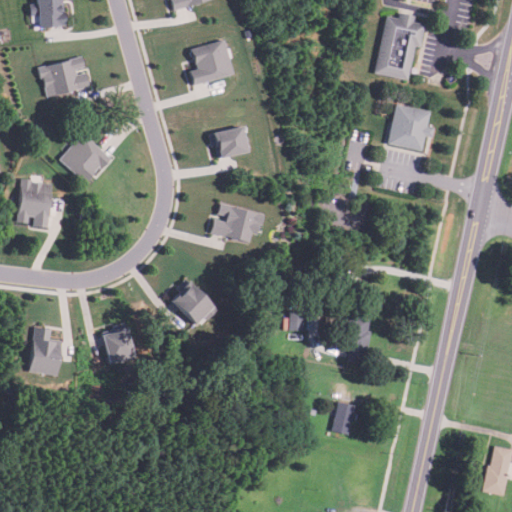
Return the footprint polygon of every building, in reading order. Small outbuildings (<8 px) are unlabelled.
[(60,25),(59,0),(31,0),(33,27),(60,25)] [(169,0),(171,8),(203,0),(169,0)] [(381,14),(371,73),(404,79),(410,45),(416,46),(421,23),(410,21),(411,15),(394,12),(394,17),(381,14)] [(190,84),(231,74),(222,39),(188,47),(192,68),(186,69),(190,84)] [(43,95),(87,86),(83,69),(82,69),(79,56),(37,65),(43,95)] [(383,144),(419,150),(421,135),(423,136),(427,111),(391,104),(383,144)] [(214,157),(245,152),(241,126),(206,131),(208,146),(212,145),(214,157)] [(56,158),(82,183),(107,157),(81,132),(56,158)] [(49,181),(18,179),(15,221),(28,222),(28,225),(45,226),(49,181)] [(247,241),(249,232),(256,234),(261,212),(217,202),(215,213),(223,215),(222,219),(210,217),(207,232),(247,241)] [(215,308),(185,279),(167,298),(197,327),(215,308)] [(299,328),(299,310),(285,310),(285,328),(299,328)] [(344,360),(359,362),(367,318),(346,314),(341,345),(346,346),(344,360)] [(132,355),(123,323),(98,329),(106,362),(132,355)] [(59,339),(47,338),(48,328),(32,326),(26,370),(54,374),(59,339)] [(350,403),(334,400),(328,430),(345,433),(350,403)] [(479,490),(499,494),(508,448),(489,444),(479,490)]
